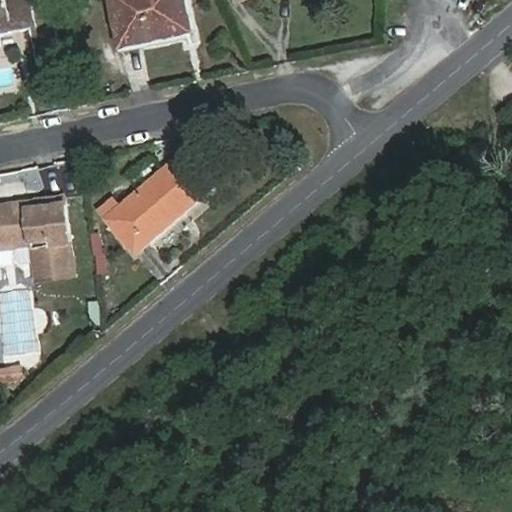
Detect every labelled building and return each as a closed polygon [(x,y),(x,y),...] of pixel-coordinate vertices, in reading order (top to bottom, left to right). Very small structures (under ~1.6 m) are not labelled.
[(37,54),(63,50),(54,7),(36,10),(34,0),(0,0),(0,51),(1,51),(0,44),(0,39),(33,33),(37,54)] [(113,0),(124,47),(193,32),(186,0),(113,0)] [(185,155),(121,209),(114,200),(101,210),(137,253),(213,188),(185,155)] [(47,199),(48,210),(29,212),(28,202),(0,206),(0,248),(33,245),(39,281),(78,276),(65,196),(47,199)] [(93,324),(102,324),(100,304),(92,304),(93,324)] [(0,369),(0,382),(23,380),(22,367),(0,369)]
